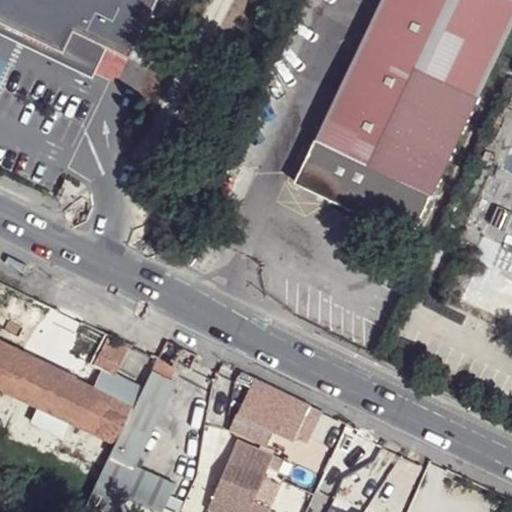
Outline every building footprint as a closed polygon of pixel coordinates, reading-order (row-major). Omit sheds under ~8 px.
[(155,0),(0,0),(0,16),(64,47),(75,26),(131,52),(155,0)] [(511,0),(377,0),(294,173),(409,229),(511,14),(511,0)] [(511,145),(500,171),(511,177),(511,145)] [(511,272),(511,252),(478,236),(467,259),(487,268),(486,270),(496,275),(497,273),(509,278),(511,272)] [(486,270),(476,266),(460,299),(511,324),(511,282),(496,275),(486,270)] [(96,357),(93,364),(116,377),(126,358),(131,347),(110,337),(105,347),(102,346),(96,357)] [(96,357),(84,351),(79,359),(88,363),(80,380),(0,339),(0,386),(40,407),(71,423),(117,447),(136,409),(144,392),(93,364),(96,357)] [(178,366),(163,358),(160,362),(156,370),(172,378),(178,366)] [(156,370),(154,369),(144,392),(136,409),(117,447),(98,484),(85,511),(180,511),(168,506),(173,494),(179,483),(138,467),(179,380),(172,378),(156,370)] [(253,374),(236,411),(292,437),(309,401),(253,374)] [(60,444),(71,423),(40,407),(29,429),(60,444)] [(272,460),(235,444),(205,511),(266,511),(269,508),(253,501),(272,460)] [(181,511),(187,501),(173,494),(168,506),(180,511),(181,511)]
